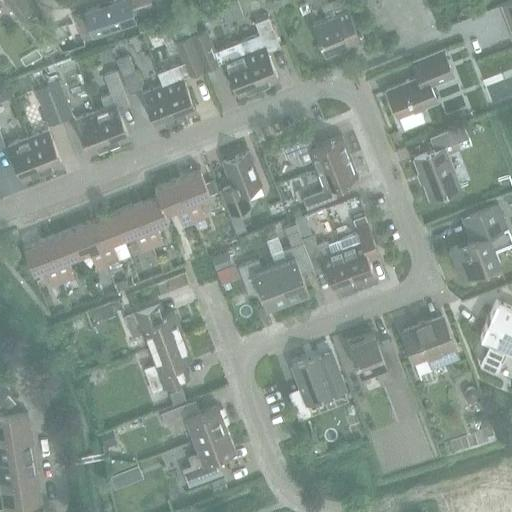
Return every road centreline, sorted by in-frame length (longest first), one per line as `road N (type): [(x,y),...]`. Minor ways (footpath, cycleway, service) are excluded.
road 1 (residential): [(236,355),(423,279),(349,77)]
road 2 (residential): [(349,77),(0,212)]
road 3 (residential): [(341,511),(299,499),(281,478),(236,355)]
road 4 (residential): [(62,511),(47,403),(0,338)]
road 5 (residential): [(349,77),(418,45),(398,0)]
